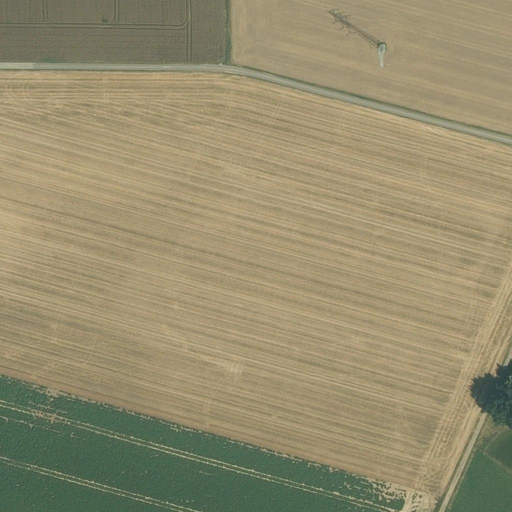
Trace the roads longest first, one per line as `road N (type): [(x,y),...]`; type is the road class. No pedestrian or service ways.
road 1 (track): [(0,66),(226,67),(511,143)]
road 2 (track): [(442,511),(511,352)]
